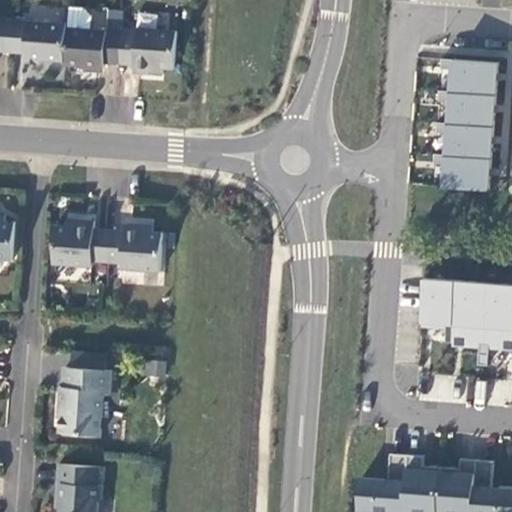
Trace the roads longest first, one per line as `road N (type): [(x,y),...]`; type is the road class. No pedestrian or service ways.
road 1 (residential): [(396,172),(385,403),(398,412),(511,420)]
road 2 (residential): [(19,448),(41,140)]
road 3 (unclassified): [(303,227),(309,296),(295,511)]
road 4 (residential): [(396,172),(405,49),(416,31),(438,22),(511,26)]
road 5 (residential): [(41,140),(174,149)]
road 6 (track): [(511,260),(390,249)]
